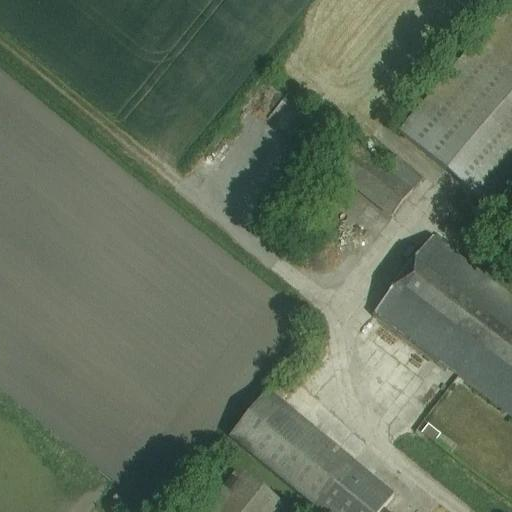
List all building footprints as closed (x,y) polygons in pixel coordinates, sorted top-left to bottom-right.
[(495,214),(511,193),(511,0),(399,133),(495,214)] [(328,166),(391,217),(421,179),(394,158),(387,167),(350,138),(328,166)] [(511,295),(433,237),(373,317),(439,367),(441,364),(511,416),(511,295)] [(268,393),(229,441),(315,509),(318,511),(387,511),(385,508),(395,495),(353,461),(268,393)] [(441,436),(429,426),(422,434),(435,444),(441,436)] [(205,511),(288,511),(239,471),(205,511)]
